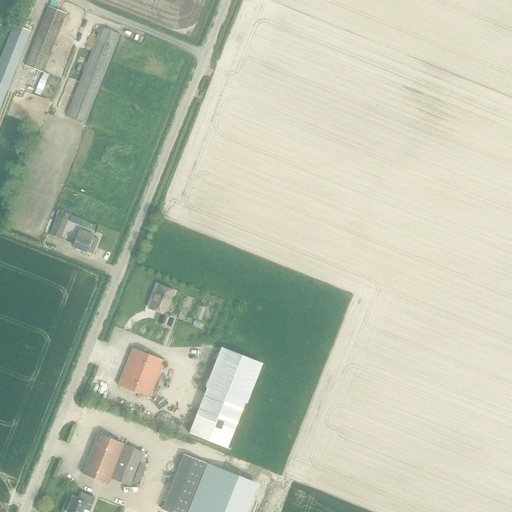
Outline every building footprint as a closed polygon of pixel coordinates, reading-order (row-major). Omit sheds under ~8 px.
[(49,7),(26,66),(43,72),(66,13),(49,7)] [(0,107),(21,53),(30,32),(15,26),(0,62),(0,107)] [(102,28),(67,116),(84,123),(119,34),(102,28)] [(88,59),(91,53),(82,50),(80,56),(88,59)] [(57,216),(50,235),(60,239),(68,220),(57,216)] [(72,247),(92,255),(99,239),(94,237),(94,235),(79,229),(72,247)] [(174,292),(157,285),(148,308),(161,313),(157,323),(170,328),(174,318),(165,314),(174,292)] [(202,321),(205,315),(197,312),(195,317),(202,321)] [(133,348),(118,385),(150,397),(164,360),(133,348)] [(222,350),(196,416),(189,433),(227,448),(234,431),(260,365),(222,350)] [(130,486),(144,452),(99,434),(84,474),(109,484),(111,478),(130,486)] [(185,454),(162,511),(165,511),(187,511),(207,463),(185,454)] [(218,469),(200,511),(246,511),(257,485),(218,469)] [(90,511),(93,506),(73,498),(67,511),(82,511),(83,509),(90,511)]
